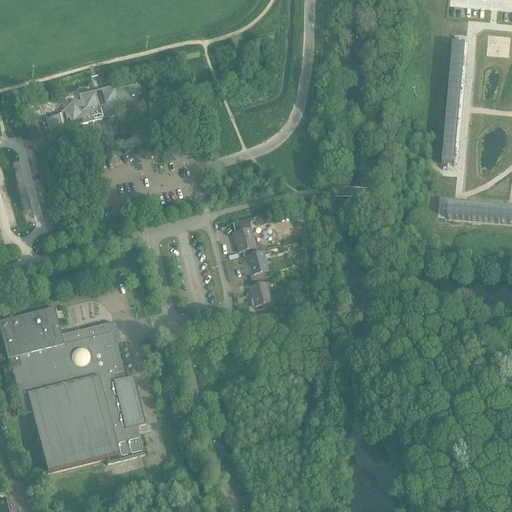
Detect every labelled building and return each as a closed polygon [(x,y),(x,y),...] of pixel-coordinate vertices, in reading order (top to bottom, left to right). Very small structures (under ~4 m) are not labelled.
[(453,46),(442,166),(455,167),(460,108),(466,47),(453,46)] [(81,102),(76,103),(74,103),(61,115),(65,130),(140,110),(134,86),(117,91),(116,88),(100,92),(101,95),(96,96),(95,93),(80,97),(81,100),(81,102)] [(140,111),(128,114),(130,121),(142,118),(140,111)] [(511,212),(449,207),(448,220),(511,225),(511,212)] [(246,222),(234,225),(236,232),(248,229),(246,222)] [(250,231),(232,236),(233,236),(234,236),(239,254),(244,253),(246,259),(247,259),(263,254),(266,254),(264,247),(256,249),(254,249),(250,231)] [(252,276),(250,277),(251,282),(267,278),(266,273),(269,272),(267,272),(263,254),(247,259),(252,276)] [(267,278),(251,282),(253,289),(248,290),(249,290),(250,290),(255,308),(272,304),(272,303),(270,303),(266,286),(269,285),(267,278)] [(114,335),(112,327),(114,326),(113,324),(61,337),(54,310),(0,323),(0,332),(7,361),(9,361),(23,415),(31,413),(47,476),(106,461),(107,466),(120,463),(145,457),(137,428),(145,426),(134,380),(133,379),(126,381),(117,346),(113,347),(110,336),(114,335)] [(116,323),(113,324),(114,326),(112,327),(114,335),(110,336),(113,347),(117,346),(121,345),(116,323)]
